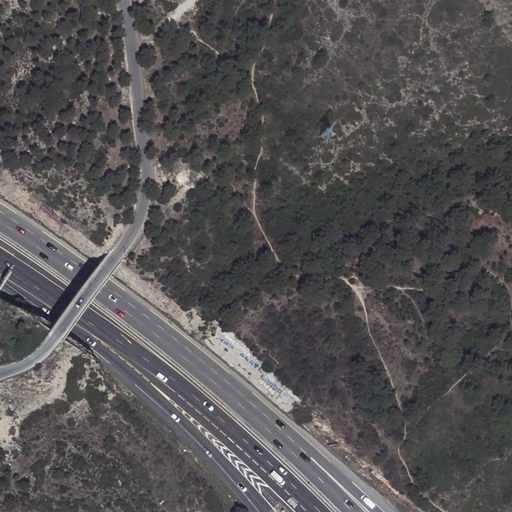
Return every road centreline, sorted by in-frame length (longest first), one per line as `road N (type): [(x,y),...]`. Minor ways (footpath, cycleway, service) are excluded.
road 1 (unclassified): [(0,373),(34,360),(56,340),(139,221),(147,170),(124,0)]
road 2 (motorway): [(0,256),(155,366),(314,511)]
road 3 (motorway): [(0,279),(155,394),(267,511)]
road 4 (motorway): [(377,511),(236,391),(123,308)]
road 5 (motorway): [(352,511),(123,308)]
road 6 (motorway): [(123,308),(0,220)]
